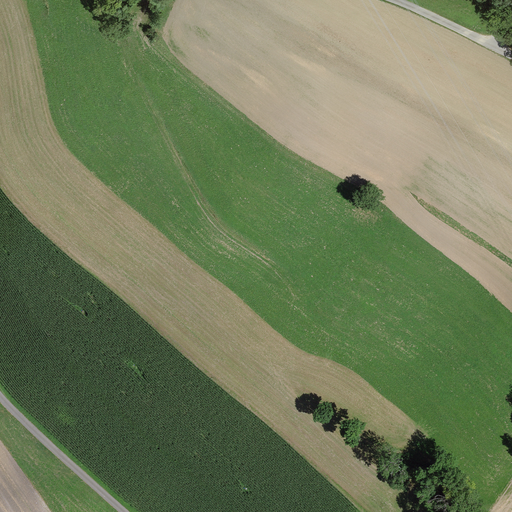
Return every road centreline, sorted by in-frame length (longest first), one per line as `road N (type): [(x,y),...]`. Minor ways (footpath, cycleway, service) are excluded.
road 1 (track): [(125,511),(0,394)]
road 2 (unclassified): [(387,0),(511,56)]
